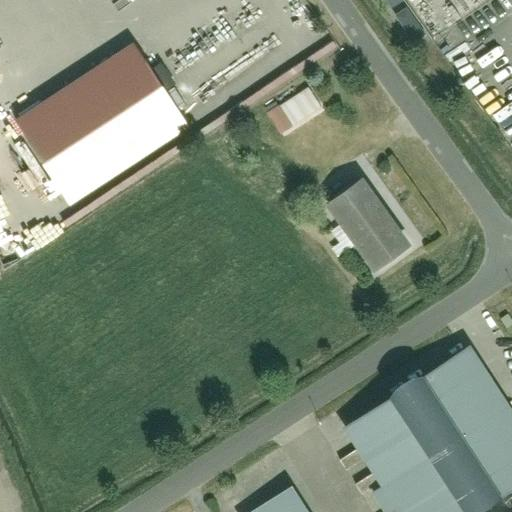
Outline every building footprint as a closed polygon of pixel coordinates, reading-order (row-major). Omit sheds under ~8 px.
[(125,46),(6,121),(60,206),(179,131),(125,46)] [(263,109),(274,131),(318,109),(307,87),(263,109)] [(354,180),(317,208),(370,276),(407,247),(354,180)] [(479,511),(511,490),(511,420),(462,348),(335,434),(388,511),(479,511)] [(299,511),(285,490),(249,511),(299,511)]
